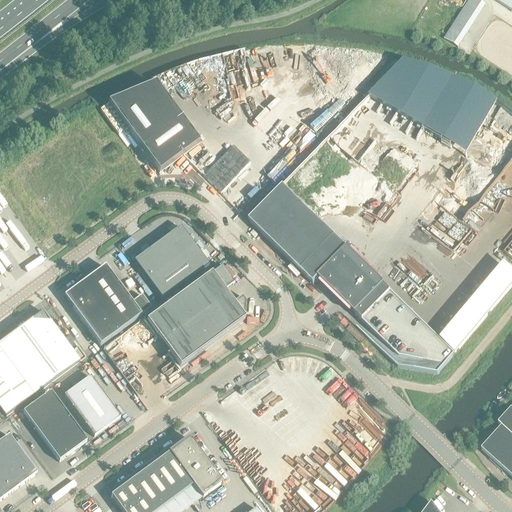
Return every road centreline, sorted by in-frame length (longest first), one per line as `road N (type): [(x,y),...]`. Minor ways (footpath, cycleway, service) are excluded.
road 1 (unclassified): [(0,313),(167,198),(201,210),(282,292),(289,334)]
road 2 (unclassified): [(40,511),(289,334)]
road 3 (unclassified): [(369,379),(442,390),(511,309)]
road 4 (trunk): [(0,68),(107,0)]
road 5 (unclassified): [(369,379),(454,464)]
